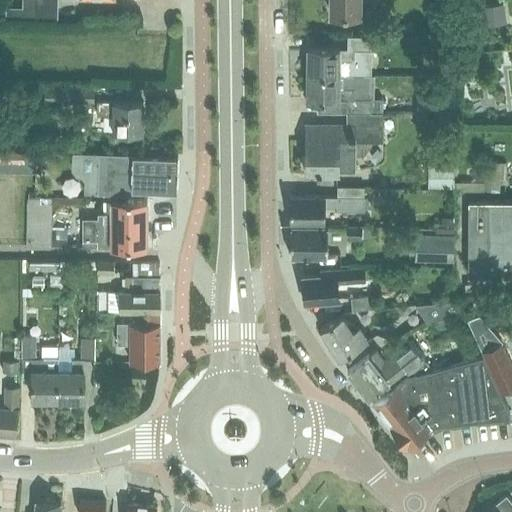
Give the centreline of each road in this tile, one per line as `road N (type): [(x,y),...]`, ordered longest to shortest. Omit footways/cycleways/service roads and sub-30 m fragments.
road 1 (secondary): [(234,284),(231,0)]
road 2 (residential): [(270,282),(265,0)]
road 3 (residential): [(202,0),(204,143),(187,263)]
road 4 (tertiary): [(406,511),(343,441),(283,430)]
road 5 (residential): [(270,282),(338,384)]
road 6 (tertiary): [(73,460),(191,434)]
road 7 (tertiary): [(406,511),(460,470),(511,461)]
